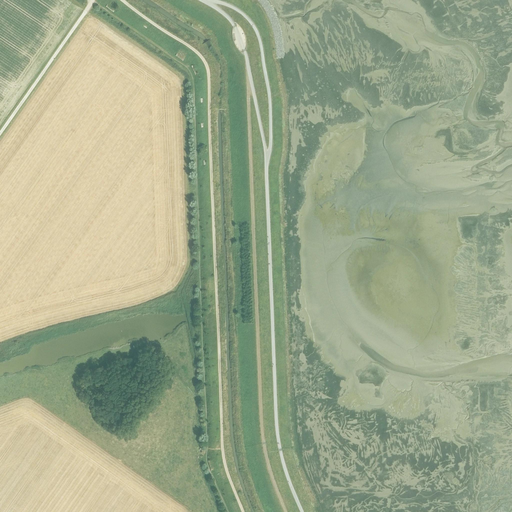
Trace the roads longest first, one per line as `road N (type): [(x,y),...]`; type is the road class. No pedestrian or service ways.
road 1 (track): [(227,511),(207,459),(194,84)]
road 2 (unclassified): [(0,134),(93,1)]
road 3 (track): [(194,84),(187,68),(91,0)]
